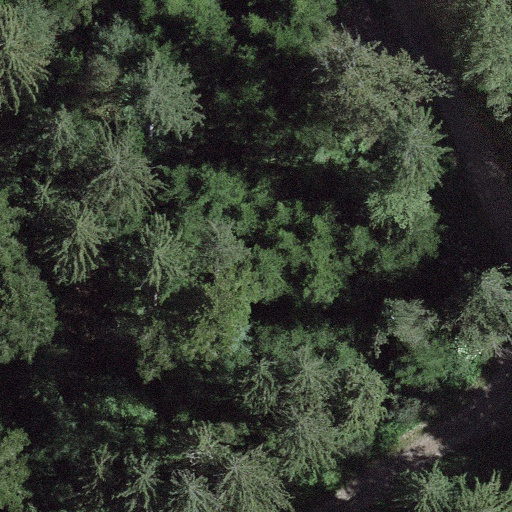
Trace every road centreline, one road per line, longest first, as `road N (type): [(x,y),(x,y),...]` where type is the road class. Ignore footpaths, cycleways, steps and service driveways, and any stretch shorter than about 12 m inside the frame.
road 1 (track): [(511,226),(445,75),(401,0)]
road 2 (track): [(345,511),(511,401)]
